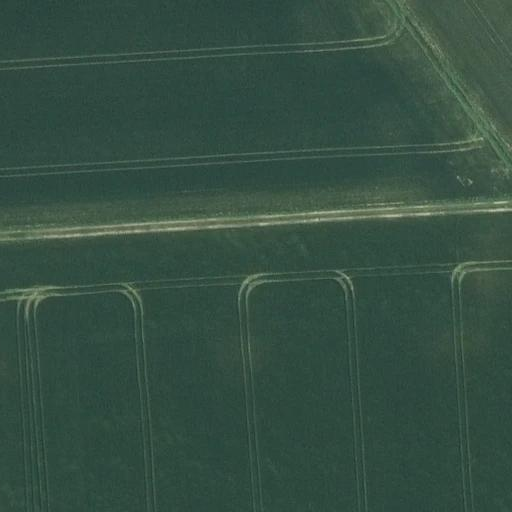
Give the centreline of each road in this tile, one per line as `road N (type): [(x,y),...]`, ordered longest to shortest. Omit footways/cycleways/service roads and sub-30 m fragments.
road 1 (track): [(511,209),(0,239)]
road 2 (track): [(511,171),(388,0)]
